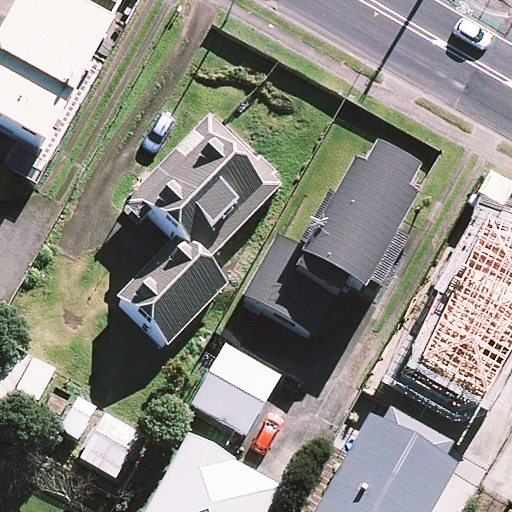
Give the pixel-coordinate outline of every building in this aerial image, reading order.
[(112,19),(76,0),(21,0),(0,38),(0,129),(39,151),(112,19)] [(284,187),(213,118),(122,211),(164,252),(115,303),(165,351),(226,289),(205,268),(284,187)] [(422,188),(362,153),(301,259),(275,243),(241,302),(310,342),(340,291),(357,301),(422,188)] [(0,314),(10,297),(0,290),(0,314)] [(453,375),(400,345),(370,396),(423,427),(453,375)] [(275,381),(223,352),(190,412),(242,441),(275,381)] [(0,414),(35,367),(16,353),(0,374),(0,414)] [(142,440),(76,403),(58,435),(85,450),(78,462),(118,485),(142,440)] [(428,511),(451,472),(365,424),(315,511),(428,511)] [(268,511),(278,495),(186,444),(147,511),(268,511)]
